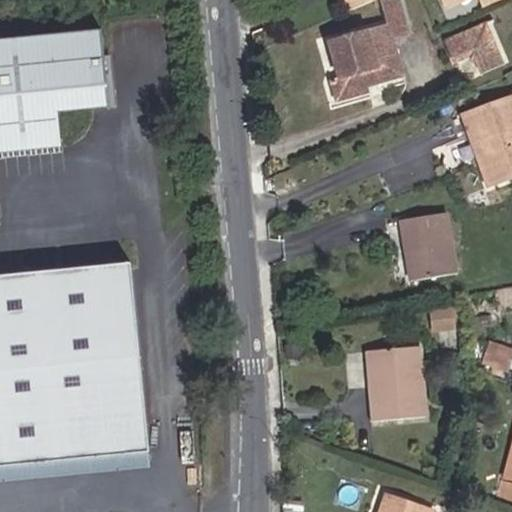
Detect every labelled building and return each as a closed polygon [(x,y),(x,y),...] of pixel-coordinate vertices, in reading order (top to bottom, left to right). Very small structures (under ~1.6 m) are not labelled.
[(394,39),(409,34),(399,0),(383,0),(391,26),(330,43),(341,82),(333,84),(338,102),(368,93),(367,86),(404,76),(394,39)] [(377,0),(339,0),(345,14),(378,0),(377,0)] [(455,63),(471,55),(479,60),(485,72),(505,63),(487,24),(446,43),(455,63)] [(58,112),(110,107),(102,31),(0,41),(0,153),(62,147),(58,112)] [(479,143),(484,156),(478,157),(489,186),(511,177),(511,99),(464,117),(474,145),(479,143)] [(478,157),(484,156),(479,143),(474,145),(478,157)] [(458,273),(448,215),(403,221),(412,281),(458,273)] [(0,469),(151,453),(131,264),(0,277),(0,469)] [(458,328),(466,326),(463,307),(455,308),(458,328)] [(433,311),(436,331),(458,328),(455,308),(433,311)] [(502,373),(509,352),(484,344),(477,365),(502,373)] [(427,417),(421,348),(376,351),(379,387),(372,387),(376,421),(427,417)] [(376,351),(368,352),(372,387),(379,387),(376,351)] [(511,482),(503,480),(497,501),(511,506),(511,482)] [(432,511),(388,496),(382,511),(432,511)]
